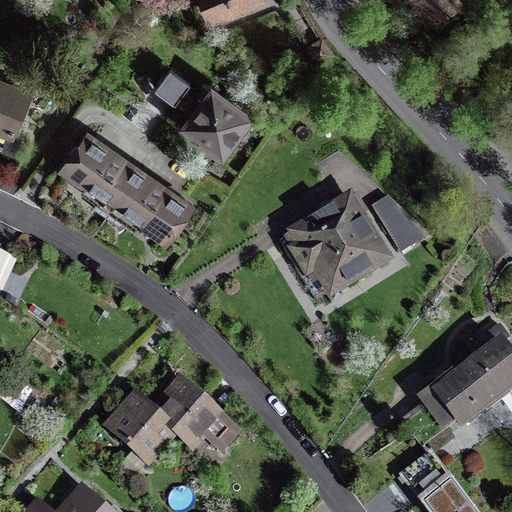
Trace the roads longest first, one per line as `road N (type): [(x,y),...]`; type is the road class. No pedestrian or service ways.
road 1 (residential): [(344,511),(228,352),(1,203)]
road 2 (residential): [(326,0),(511,217)]
road 3 (residential): [(1,203),(140,0)]
